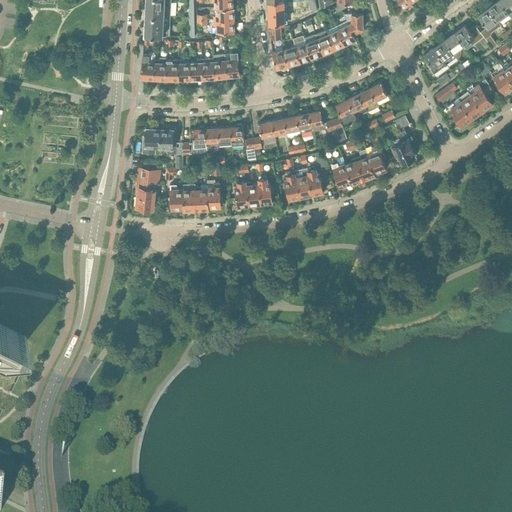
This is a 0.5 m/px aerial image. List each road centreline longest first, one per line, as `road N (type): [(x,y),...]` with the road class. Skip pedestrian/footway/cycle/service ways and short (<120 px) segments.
road 1 (residential): [(161,239),(339,211),(450,161)]
road 2 (unclassified): [(43,511),(43,413),(81,320)]
road 3 (residential): [(116,98),(188,106),(267,98)]
road 4 (residential): [(267,98),(346,74),(396,46)]
road 5 (residential): [(450,161),(396,46)]
